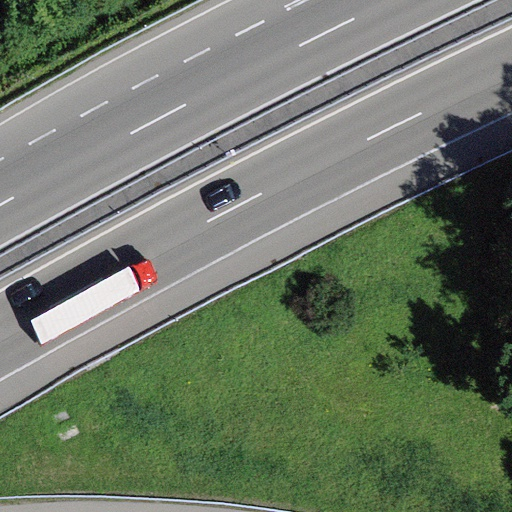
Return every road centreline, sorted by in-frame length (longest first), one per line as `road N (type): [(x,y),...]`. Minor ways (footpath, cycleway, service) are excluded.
road 1 (motorway): [(0,341),(511,75)]
road 2 (motorway): [(393,0),(0,205)]
